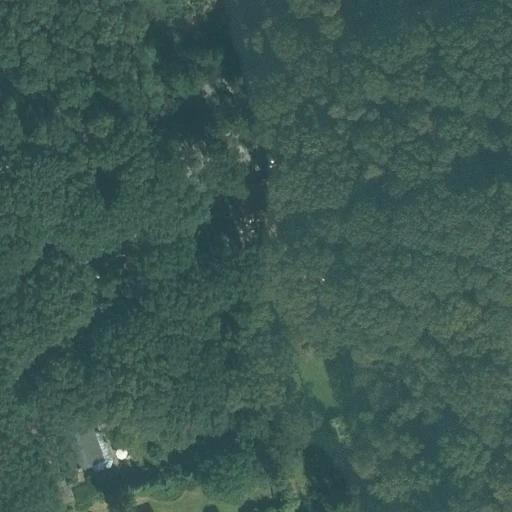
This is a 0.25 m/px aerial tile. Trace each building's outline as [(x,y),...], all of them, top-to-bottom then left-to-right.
[(507,142),(511,140),(511,112),(498,118),(507,142)] [(245,233),(299,217),(289,184),(235,200),(245,233)] [(104,264),(133,253),(115,206),(86,217),(93,233),(104,264)] [(104,264),(93,233),(62,245),(74,275),(104,264)] [(393,297),(415,291),(407,264),(385,271),(393,297)] [(69,472),(111,457),(85,385),(43,401),(69,472)]
